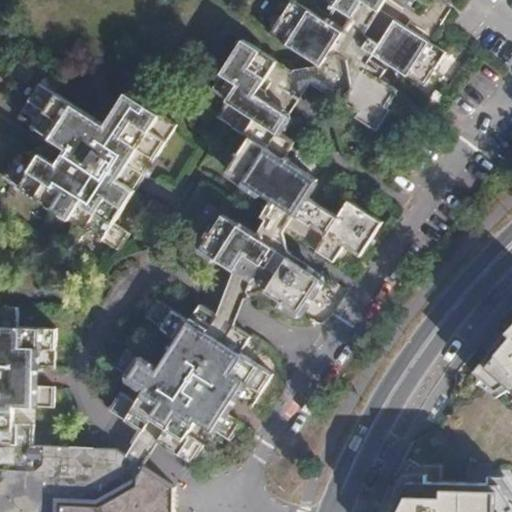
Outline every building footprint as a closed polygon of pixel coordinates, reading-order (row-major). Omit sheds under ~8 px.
[(326,22),(298,3),(294,1),(284,17),(280,14),(268,31),(322,67),(332,51),(347,61),(327,93),(359,113),(356,118),(374,129),(398,91),(365,69),(374,54),(424,86),(445,53),(381,12),(388,0),(398,0),(407,5),(410,0),(326,0),(333,4),(331,8),(333,10),(326,22)] [(278,62),(245,40),(212,91),(229,101),(219,117),(251,137),(242,152),(238,150),(226,168),(280,203),(269,220),(276,224),(336,262),(346,246),(362,256),(384,224),(350,201),(339,217),(308,196),(318,180),(290,161),(291,159),(287,157),(296,143),(279,132),(290,116),(257,94),(278,62)] [(4,177),(55,210),(62,197),(77,207),(70,220),(120,252),(131,233),(115,223),(176,126),(127,94),(107,126),(42,83),(20,117),(52,138),(32,170),(16,160),(4,177)] [(62,197),(55,210),(70,220),(77,207),(62,197)] [(265,241),(225,215),(203,249),(243,274),(303,314),(325,279),(265,241)] [(227,392),(236,398),(252,408),(274,375),(241,354),(251,338),(226,322),(202,305),(191,321),(159,300),(148,318),(180,338),(160,370),(127,349),(116,366),(148,387),(138,402),(122,392),(110,409),(151,435),(193,463),(205,445),(189,434),(198,419),(231,441),(242,423),(226,413),(217,407),(227,392)] [(0,445),(34,447),(36,426),(15,425),(16,407),(55,409),(55,388),(27,386),(27,368),(56,369),(58,329),(19,327),(20,308),(0,306),(0,445)] [(511,332),(480,370),(500,389),(508,384),(511,386),(511,332)] [(226,413),(236,398),(227,392),(217,407),(226,413)] [(174,511),(175,489),(145,468),(132,460),(118,450),(34,447),(0,445),(0,511),(174,511)] [(511,511),(511,503),(499,485),(429,486),(426,481),(414,481),(399,511),(511,511)]
